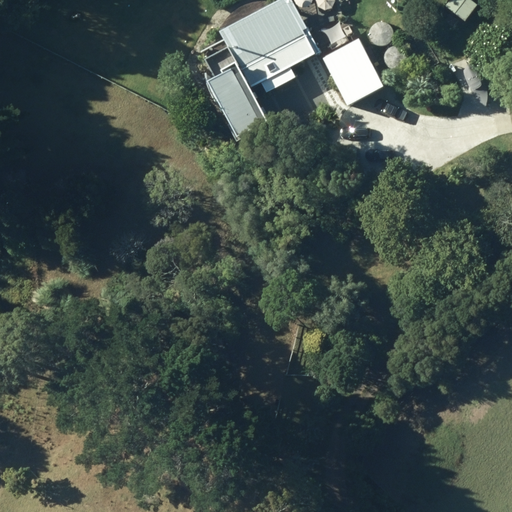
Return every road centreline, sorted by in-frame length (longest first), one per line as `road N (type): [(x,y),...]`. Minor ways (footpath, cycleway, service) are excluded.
road 1 (unknown): [(368,511),(347,500),(321,461),(316,409),(336,360),(362,317),(511,186)]
road 2 (unknown): [(511,78),(468,69),(386,73)]
